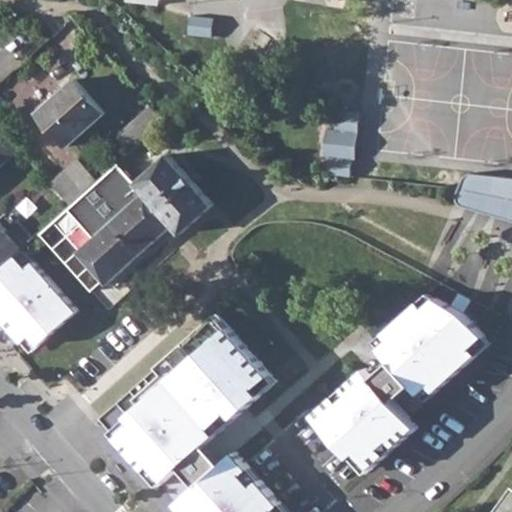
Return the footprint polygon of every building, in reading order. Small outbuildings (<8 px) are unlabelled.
[(214,16),(191,13),(189,32),(212,35),(214,16)] [(74,78),(38,112),(68,145),(104,111),(74,78)] [(150,103),(134,118),(139,123),(147,134),(164,118),(150,103)] [(359,109),(337,107),(335,126),(325,125),(322,153),(328,154),(326,171),(350,173),(351,157),(354,157),(359,109)] [(0,165),(18,149),(0,128),(0,165)] [(78,250),(107,283),(174,222),(182,232),(214,203),(168,152),(137,182),(144,191),(78,250)] [(66,169),(53,181),(71,202),(78,195),(85,190),(66,169)] [(71,202),(51,220),(72,244),(99,219),(93,213),(79,198),(78,195),(71,202)] [(0,265),(33,236),(15,217),(0,230),(0,265)] [(89,298),(33,236),(0,265),(0,317),(30,352),(89,298)] [(365,355),(316,411),(366,467),(418,426),(396,401),(418,378),(430,396),(493,340),(466,310),(427,292),(371,327),(387,341),(377,359),(365,355)] [(214,307),(96,416),(161,485),(182,465),(200,485),(177,506),(182,511),(291,511),(234,450),(224,459),(207,441),(278,375),(214,307)] [(511,511),(511,489),(495,511),(511,511)]
